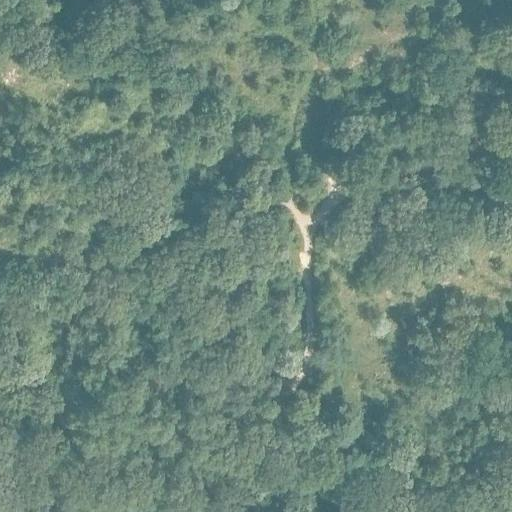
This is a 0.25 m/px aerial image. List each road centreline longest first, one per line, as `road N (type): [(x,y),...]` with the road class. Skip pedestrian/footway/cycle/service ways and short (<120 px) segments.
road 1 (track): [(31,511),(94,442),(209,425),(296,387),(309,339),(306,222)]
road 2 (track): [(511,135),(333,200),(306,222)]
